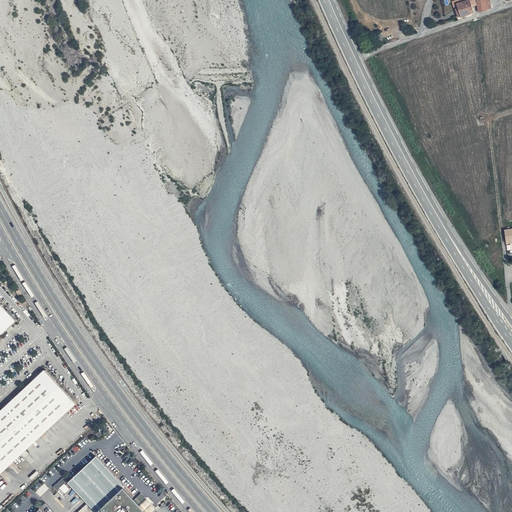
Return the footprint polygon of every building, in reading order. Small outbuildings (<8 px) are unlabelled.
[(473,10),(470,0),(462,0),(460,1),(461,4),(458,5),(461,17),(464,17),(463,13),(473,10)] [(494,0),(479,0),(481,9),(490,8),(489,6),(495,5),(494,0)] [(372,35),(377,45),(387,40),(383,30),(372,35)] [(0,301),(0,474),(76,403),(43,369),(0,409),(0,334),(16,319),(0,301)] [(95,456),(68,480),(97,511),(146,511),(122,486),(122,484),(95,456)] [(66,482),(62,478),(54,485),(57,489),(66,482)]
